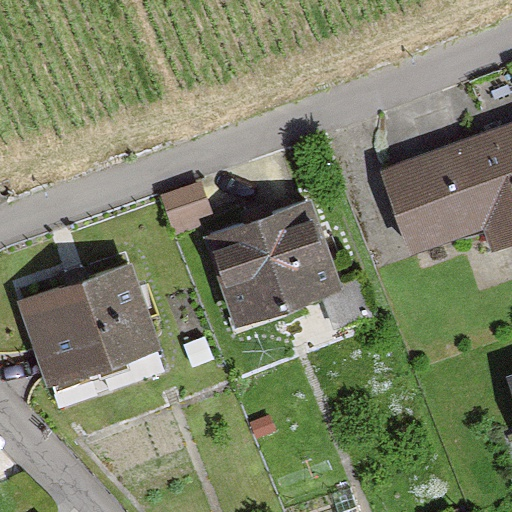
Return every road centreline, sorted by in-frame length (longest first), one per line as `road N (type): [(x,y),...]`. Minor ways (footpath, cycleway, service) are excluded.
road 1 (residential): [(0,230),(511,42)]
road 2 (residential): [(0,400),(95,511)]
